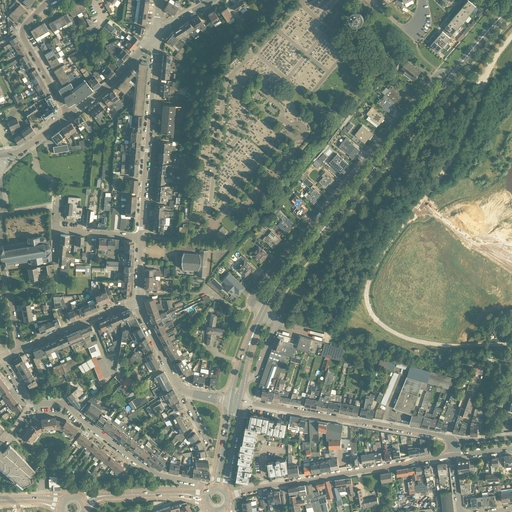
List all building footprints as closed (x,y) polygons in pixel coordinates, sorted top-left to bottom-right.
[(116,0),(107,0),(109,1),(107,3),(104,5),(110,14),(113,13),(109,6),(110,4),(112,5),(113,4),(114,5),(117,0),(116,0)] [(169,12),(173,4),(169,2),(169,0),(164,0),(164,4),(166,5),(164,9),(169,12)] [(236,0),(239,3),(233,7),(236,12),(239,10),(239,11),(246,7),(241,0),(236,0)] [(468,0),(464,5),(472,12),(476,7),(474,6),(468,0)] [(16,1),(13,4),(23,14),(27,10),(20,4),(16,1)] [(77,4),(81,12),(83,15),(88,12),(81,1),(77,4)] [(173,4),(169,12),(174,15),(176,11),(179,13),(185,9),(179,5),(179,4),(179,3),(177,2),(176,1),(173,4)] [(23,14),(13,4),(9,8),(13,11),(19,18),(23,14)] [(81,12),(77,4),(72,7),(77,14),(81,12)] [(472,12),(464,5),(460,10),(468,16),(472,12)] [(221,6),(218,8),(227,22),(233,18),(227,9),(224,10),(221,6)] [(77,14),(72,7),(68,9),(71,14),(72,17),(77,14)] [(350,16),(350,17),(350,18),(351,19),(351,20),(352,21),(353,22),(353,23),(354,23),(355,23),(356,24),(357,24),(358,24),(359,23),(360,23),(361,23),(362,22),(363,21),(364,20),(364,19),(365,18),(365,17),(365,16),(365,15),(365,14),(364,13),(364,12),(363,11),(362,10),(361,10),(360,9),(359,9),(358,9),(357,9),(356,9),(355,9),(354,9),(354,10),(353,10),(352,11),(351,12),(350,13),(350,14),(350,15),(350,16)] [(468,16),(460,10),(457,14),(465,21),(468,16)] [(19,18),(13,11),(7,17),(8,21),(10,20),(14,23),(16,22),(19,18)] [(214,11),(207,15),(213,24),(219,20),(214,11)] [(247,24),(253,19),(248,11),(242,15),(247,24)] [(72,17),(71,14),(68,16),(67,13),(62,16),(67,24),(71,21),(72,23),(75,21),(72,17)] [(465,21),(457,14),(453,18),(453,19),(461,25),(465,21)] [(67,24),(62,16),(58,19),(62,26),(67,24)] [(191,20),(197,29),(198,28),(206,36),(209,35),(207,31),(211,28),(208,25),(205,27),(198,16),(191,20)] [(62,26),(58,19),(53,21),(58,29),(62,26)] [(461,25),(453,19),(452,19),(449,23),(457,30),(461,25)] [(197,29),(191,20),(183,26),(188,33),(192,36),(195,39),(199,34),(196,31),(197,29)] [(58,29),(53,21),(49,24),(53,32),(58,29)] [(44,23),(40,26),(44,33),(49,31),(44,23)] [(115,29),(107,23),(104,27),(112,33),(115,29)] [(457,30),(449,23),(445,28),(453,34),(457,30)] [(133,29),(133,30),(132,32),(142,40),(144,35),(145,28),(130,25),(130,28),(130,29),(133,29)] [(44,33),(40,26),(35,28),(40,36),(44,33)] [(188,33),(183,26),(172,33),(185,44),(191,40),(186,35),(188,33)] [(40,36),(35,28),(31,31),(35,39),(40,36)] [(442,31),(438,36),(446,43),(450,38),(442,31)] [(124,35),(125,37),(137,46),(141,42),(133,36),(132,38),(128,35),(125,33),(124,35)] [(185,44),(172,33),(165,41),(182,55),(186,51),(182,48),(185,44)] [(5,50),(9,48),(19,42),(16,37),(15,38),(13,35),(8,38),(11,43),(4,48),(5,50)] [(446,43),(438,36),(435,41),(443,47),(446,43)] [(137,46),(125,37),(122,41),(121,40),(119,42),(124,46),(125,45),(133,51),(135,49),(134,49),(137,46)] [(124,46),(119,42),(117,40),(104,46),(109,53),(119,68),(130,55),(122,49),(125,46),(124,46)] [(443,47),(435,41),(431,45),(439,52),(443,47)] [(19,42),(9,48),(10,51),(7,53),(4,55),(5,58),(8,56),(9,56),(12,54),(23,48),(19,42)] [(54,46),(48,49),(43,52),(47,59),(55,54),(54,54),(58,52),(54,46)] [(23,48),(12,54),(14,57),(19,54),(21,57),(26,54),(23,48)] [(93,59),(97,56),(91,49),(88,51),(93,59)] [(243,49),(239,53),(243,58),(247,53),(243,49)] [(69,60),(77,56),(78,55),(76,52),(68,56),(69,57),(67,58),(69,60)] [(399,57),(405,62),(409,56),(403,52),(399,57)] [(55,54),(47,59),(49,63),(57,59),(60,57),(58,53),(55,54)] [(26,54),(21,57),(14,61),(15,64),(17,63),(19,66),(22,65),(30,60),(26,54)] [(162,54),(162,60),(175,67),(176,65),(171,62),(171,63),(170,62),(170,56),(168,55),(166,55),(166,54),(162,54)] [(57,59),(49,63),(52,68),(60,63),(57,59)] [(30,60),(22,65),(23,68),(18,71),(19,74),(20,74),(21,76),(22,76),(24,75),(27,73),(25,70),(33,65),(30,60)] [(104,69),(98,60),(95,61),(102,71),(109,79),(112,76),(113,75),(114,74),(114,73),(107,66),(104,69)] [(175,67),(162,60),(162,64),(161,65),(161,66),(161,67),(169,68),(169,69),(174,69),(176,70),(177,68),(175,67)] [(407,62),(399,72),(402,75),(404,73),(414,81),(420,72),(407,62)] [(57,76),(64,71),(68,69),(66,65),(64,65),(54,71),(57,76)] [(133,85),(136,88),(134,114),(142,115),(147,68),(145,66),(141,65),(135,71),(133,70),(131,72),(131,73),(118,87),(125,93),(133,85)] [(86,78),(89,75),(84,67),(80,70),(86,78)] [(27,73),(24,75),(28,82),(39,75),(35,70),(27,74),(27,73)] [(59,80),(67,75),(64,71),(57,76),(59,80)] [(39,75),(28,82),(25,83),(27,85),(29,84),(32,87),(42,81),(39,75)] [(67,75),(59,80),(62,85),(70,80),(67,75)] [(91,79),(88,81),(94,90),(101,85),(93,75),(90,78),(91,79)] [(42,81),(32,87),(27,90),(31,92),(33,95),(46,88),(42,81)] [(71,83),(59,90),(68,106),(75,102),(76,103),(89,93),(93,91),(86,81),(73,91),(71,89),(73,87),(71,83)] [(385,95),(396,103),(397,104),(403,97),(399,94),(400,93),(391,86),(388,89),(389,90),(385,95)] [(46,88),(33,95),(34,98),(41,95),(43,97),(49,93),(46,88)] [(108,94),(119,109),(123,106),(119,100),(117,100),(119,98),(113,90),(108,94)] [(17,106),(20,104),(16,94),(12,96),(17,106)] [(39,112),(40,113),(41,115),(44,121),(48,118),(47,118),(54,113),(54,114),(57,111),(58,107),(56,104),(52,97),(50,94),(42,99),(44,103),(42,110),(39,112)] [(99,103),(104,109),(108,106),(111,111),(114,109),(116,112),(119,109),(108,94),(102,98),(103,100),(99,103)] [(129,104),(132,101),(124,94),(121,97),(129,104)] [(396,103),(385,95),(381,100),(380,99),(377,103),(389,112),(396,103)] [(92,106),(102,119),(105,117),(100,111),(101,111),(102,111),(104,109),(99,103),(98,102),(92,106)] [(40,113),(39,112),(33,104),(24,110),(30,123),(37,118),(36,116),(40,113)] [(104,121),(102,119),(92,106),(88,109),(100,125),(102,124),(102,123),(104,121)] [(161,126),(161,133),(166,133),(166,136),(172,137),(172,134),(171,134),(173,107),(163,106),(163,108),(161,126)] [(372,108),(366,114),(371,118),(371,119),(379,126),(385,118),(372,108)] [(89,133),(92,131),(88,127),(80,115),(74,120),(80,128),(83,125),(84,127),(89,133)] [(134,116),(133,126),(141,126),(142,116),(134,116)] [(19,146),(26,140),(21,132),(18,134),(14,129),(20,126),(16,118),(7,122),(14,137),(13,138),(19,146)] [(66,126),(71,134),(73,138),(74,137),(74,136),(78,134),(76,130),(71,123),(66,126)] [(21,132),(26,140),(36,133),(30,125),(21,132)] [(362,125),(354,135),(365,143),(372,134),(362,125)] [(61,129),(61,130),(66,137),(71,134),(66,126),(61,129)] [(65,137),(66,137),(61,130),(51,137),(58,146),(53,147),(54,153),(68,151),(71,150),(70,146),(67,146),(67,145),(62,145),(59,141),(65,137)] [(141,133),(131,132),(126,131),(126,137),(129,137),(129,140),(140,142),(141,133)] [(346,138),(339,147),(355,159),(359,155),(357,153),(360,150),(353,144),(346,138)] [(80,148),(90,147),(85,139),(82,141),(79,141),(80,145),(80,148)] [(330,164),(339,172),(343,168),(344,169),(346,167),(347,168),(352,163),(346,158),(344,160),(338,154),(330,164)] [(324,167),(326,164),(323,162),(320,158),(318,160),(324,167)] [(323,177),(319,182),(325,188),(328,185),(329,186),(335,180),(325,172),(323,175),(322,176),(323,177)] [(306,178),(305,177),(302,180),(303,182),(310,189),(314,184),(306,178)] [(137,193),(138,180),(128,180),(128,193),(137,193)] [(315,189),(307,198),(313,204),(321,195),(315,189)] [(296,196),(291,201),(298,207),(293,212),(300,219),(305,214),(303,213),(307,209),(304,206),(306,204),(298,197),(296,196)] [(66,203),(65,215),(66,215),(66,219),(70,219),(70,217),(79,218),(79,215),(81,215),(82,208),(76,207),(77,205),(80,205),(81,198),(68,197),(67,203),(66,203)] [(135,202),(126,202),(121,201),(121,204),(126,205),(126,209),(135,210),(135,202)] [(275,223),(271,227),(276,231),(279,227),(287,234),(295,225),(275,207),(272,211),(279,218),(280,217),(282,220),(277,225),(275,223)] [(171,212),(155,210),(154,217),(166,218),(167,218),(170,215),(172,215),(172,212),(171,212)] [(93,223),(95,223),(95,219),(93,219),(93,211),(87,211),(86,227),(93,228),(93,223)] [(101,224),(95,223),(93,223),(93,228),(105,229),(107,215),(102,214),(101,224)] [(165,224),(166,218),(154,217),(154,225),(163,226),(163,224),(165,224)] [(276,231),(271,227),(264,220),(260,224),(265,228),(266,227),(271,231),(266,236),(263,240),(265,242),(266,241),(273,248),(278,243),(281,240),(274,233),(276,231)] [(163,226),(154,225),(153,229),(154,229),(153,233),(168,234),(168,231),(167,230),(167,226),(163,226)] [(60,244),(68,245),(69,235),(60,235),(60,244)] [(74,245),(75,245),(83,246),(84,237),(74,236),(74,245)] [(0,254),(1,261),(0,261),(1,266),(6,265),(6,264),(7,264),(7,265),(10,265),(9,264),(17,263),(17,264),(20,263),(19,262),(28,261),(28,264),(31,263),(31,264),(42,262),(46,261),(51,260),(51,241),(46,241),(46,240),(46,239),(45,239),(45,238),(44,238),(44,237),(43,237),(39,237),(27,239),(28,242),(17,244),(17,243),(14,243),(14,244),(7,245),(6,244),(3,245),(4,246),(3,246),(2,245),(1,244),(0,244),(0,243),(0,254)] [(107,254),(108,239),(99,238),(97,257),(106,258),(107,254)] [(108,239),(107,254),(110,254),(110,248),(118,249),(119,240),(108,239)] [(255,254),(253,257),(260,263),(265,258),(268,255),(262,250),(264,248),(256,241),(254,243),(259,247),(254,253),(255,254)] [(74,245),(68,245),(60,244),(59,252),(65,253),(65,249),(71,250),(71,251),(77,252),(77,247),(75,247),(75,245),(74,245)] [(181,258),(181,264),(182,269),(198,271),(197,277),(205,277),(207,251),(199,250),(199,254),(183,253),(181,258)] [(59,258),(66,259),(65,262),(69,262),(75,262),(75,255),(65,254),(65,253),(59,252),(59,258)] [(244,260),(238,267),(240,269),(239,271),(245,277),(249,273),(248,272),(250,270),(253,272),(255,270),(247,262),(249,260),(242,254),(240,257),(244,260)] [(68,275),(68,270),(69,262),(65,262),(66,259),(59,258),(58,264),(65,265),(64,270),(63,269),(62,275),(68,275)] [(118,261),(106,261),(106,269),(118,270),(118,261)] [(40,274),(39,267),(28,269),(30,285),(34,284),(34,280),(40,279),(40,282),(46,281),(46,278),(52,278),(52,277),(55,277),(53,265),(45,266),(46,273),(40,274)] [(165,268),(164,276),(172,276),(173,268),(165,268)] [(122,272),(122,276),(123,276),(123,279),(121,279),(121,277),(118,277),(118,278),(118,281),(121,281),(124,281),(132,281),(133,281),(133,272),(122,272)] [(204,279),(191,277),(189,289),(191,289),(192,283),(199,284),(199,282),(203,283),(204,279)] [(227,285),(225,288),(232,295),(236,291),(234,290),(236,288),(240,292),(244,287),(233,277),(227,284),(227,285)] [(131,285),(132,281),(124,281),(121,281),(120,292),(121,292),(124,292),(124,298),(128,298),(130,285),(131,285)] [(161,281),(155,281),(145,281),(144,288),(145,290),(160,290),(161,281)] [(100,292),(104,303),(110,301),(109,299),(112,297),(109,290),(106,292),(105,290),(100,292)] [(104,303),(100,292),(94,294),(96,300),(98,305),(104,303)] [(55,309),(62,307),(60,299),(59,297),(59,296),(57,296),(53,296),(55,309)] [(199,306),(211,300),(210,297),(208,298),(203,301),(201,302),(201,301),(197,303),(198,304),(187,310),(188,312),(199,306)] [(165,309),(172,307),(170,300),(163,300),(162,298),(159,298),(160,301),(162,309),(165,308),(165,309)] [(146,308),(155,305),(153,299),(144,302),(146,308)] [(82,317),(77,304),(76,302),(70,304),(72,309),(76,319),(82,317)] [(86,315),(83,307),(81,302),(77,304),(82,317),(86,315)] [(92,313),(98,310),(95,302),(88,305),(92,313)] [(88,305),(83,307),(86,315),(92,313),(88,305)] [(157,311),(155,305),(146,308),(148,313),(157,311)] [(157,311),(148,313),(150,321),(159,318),(160,319),(166,316),(166,315),(174,311),(176,310),(175,307),(167,311),(160,314),(158,315),(157,311)] [(76,319),(72,309),(70,310),(69,311),(70,312),(68,313),(70,321),(76,319)] [(125,321),(122,322),(121,326),(125,324),(125,322),(127,321),(127,320),(135,317),(131,311),(129,309),(121,313),(125,321)] [(174,311),(166,315),(166,316),(160,319),(159,318),(150,321),(152,325),(171,316),(176,314),(174,311)] [(52,321),(55,328),(60,326),(57,319),(59,318),(56,312),(53,313),(54,319),(52,319),(52,321)] [(115,316),(117,322),(121,321),(121,322),(122,322),(125,321),(121,313),(115,316)] [(206,329),(206,330),(206,331),(206,332),(207,332),(210,333),(209,338),(207,338),(206,345),(207,345),(212,346),(213,340),(215,340),(216,334),(220,335),(221,329),(214,328),(215,322),(216,316),(216,315),(212,314),(211,315),(210,321),(209,327),(208,327),(207,327),(207,328),(206,328),(206,329)] [(109,318),(112,326),(115,333),(118,332),(115,325),(118,324),(117,322),(115,316),(109,318)] [(171,316),(152,325),(154,329),(169,322),(168,320),(173,318),(171,316)] [(127,320),(127,321),(131,328),(128,330),(125,329),(125,331),(123,330),(120,347),(121,347),(119,358),(118,358),(116,369),(115,368),(115,371),(121,372),(127,335),(133,332),(140,328),(134,317),(135,317),(127,320)] [(104,320),(107,328),(110,335),(113,334),(110,327),(112,326),(109,318),(104,320)] [(105,329),(107,328),(104,320),(98,323),(105,338),(108,336),(105,329)] [(43,325),(46,332),(55,328),(52,321),(43,325)] [(169,322),(154,329),(158,336),(166,332),(165,329),(173,325),(171,321),(169,322)] [(41,334),(46,332),(43,325),(38,327),(41,334)] [(499,325),(492,329),(494,332),(495,331),(498,337),(503,334),(500,329),(501,328),(499,325)] [(80,330),(88,348),(92,358),(101,355),(96,344),(98,343),(96,340),(92,342),(88,334),(93,331),(91,326),(80,330)] [(140,328),(133,332),(137,339),(144,335),(140,328)] [(66,336),(70,344),(72,348),(81,345),(81,346),(84,345),(85,348),(88,348),(80,330),(66,336)] [(166,332),(158,336),(161,342),(174,334),(173,331),(167,334),(166,332)] [(174,334),(161,342),(164,347),(172,342),(171,341),(176,338),(175,337),(177,336),(178,334),(177,332),(174,334)] [(144,335),(137,339),(139,343),(138,343),(140,345),(139,346),(138,346),(134,349),(134,350),(133,351),(135,353),(148,342),(144,335)] [(61,338),(67,353),(70,351),(67,345),(70,344),(66,336),(61,338)] [(296,345),(296,344),(292,343),(284,341),(284,338),(277,336),(274,342),(284,345),(294,348),(296,348),(296,345)] [(326,357),(339,360),(341,360),(344,349),(299,336),(297,343),(296,343),(296,344),(296,345),(296,348),(326,356),(326,357)] [(56,341),(59,348),(62,347),(65,354),(67,353),(61,338),(56,341)] [(168,355),(176,350),(177,350),(175,346),(178,342),(176,340),(172,342),(164,347),(168,355)] [(50,343),(53,351),(59,349),(59,348),(56,341),(50,343)] [(148,342),(135,353),(129,360),(132,363),(135,359),(139,363),(142,359),(140,356),(151,348),(148,342)] [(284,345),(274,342),(271,350),(286,356),(292,357),(294,348),(284,345)] [(44,346),(48,357),(50,360),(53,359),(50,353),(53,351),(50,343),(49,343),(47,344),(44,346)] [(38,348),(42,356),(43,359),(48,357),(44,346),(38,348)] [(42,356),(38,348),(33,350),(36,357),(33,358),(37,367),(40,366),(38,363),(41,362),(38,357),(40,356),(41,357),(42,356)] [(177,360),(183,357),(188,354),(186,352),(178,356),(176,350),(168,355),(171,360),(175,357),(177,360)] [(286,356),(271,350),(261,382),(260,384),(263,386),(270,388),(275,389),(286,356)] [(145,357),(147,361),(155,357),(152,353),(145,357)] [(16,366),(26,360),(28,359),(25,354),(21,356),(20,356),(18,357),(18,358),(13,361),(16,366)] [(339,360),(326,357),(326,356),(325,359),(328,360),(326,364),(329,365),(332,358),(339,360)] [(79,365),(80,365),(77,357),(72,359),(68,361),(53,368),(57,377),(63,374),(67,372),(79,365)] [(155,357),(147,361),(150,366),(157,362),(155,357)] [(176,370),(184,366),(181,361),(185,359),(183,357),(177,360),(178,362),(174,365),(176,370)] [(95,366),(90,359),(78,366),(83,373),(95,366)] [(105,379),(109,377),(102,359),(98,361),(105,379)] [(385,359),(384,369),(395,370),(396,361),(385,359)] [(26,360),(16,366),(19,370),(26,366),(25,363),(27,362),(26,360)] [(157,362),(150,366),(152,371),(160,367),(157,362)] [(26,366),(19,370),(21,375),(31,369),(30,367),(28,368),(26,366)] [(187,378),(191,371),(190,369),(186,371),(184,366),(176,370),(179,375),(183,372),(187,378)] [(211,375),(212,369),(209,368),(208,374),(207,381),(210,382),(209,387),(215,388),(217,376),(211,375)] [(329,401),(331,394),(337,371),(329,368),(322,391),(321,392),(319,401),(318,400),(316,408),(328,410),(329,401)] [(31,369),(21,375),(24,380),(32,375),(30,373),(33,371),(31,369)] [(198,385),(199,377),(194,376),(194,372),(191,371),(187,378),(193,379),(192,384),(198,385)] [(67,372),(63,374),(68,383),(72,381),(67,372)] [(207,381),(208,374),(205,374),(205,373),(200,372),(199,377),(198,385),(203,386),(204,381),(207,381)] [(154,378),(157,383),(159,382),(161,386),(169,382),(164,373),(156,377),(154,378)] [(32,375),(24,380),(27,384),(37,378),(36,376),(33,378),(32,375)] [(132,380),(128,377),(118,388),(120,389),(122,387),(124,389),(132,380)] [(422,382),(407,377),(394,409),(412,415),(420,388),(422,382)] [(37,378),(27,384),(30,389),(38,385),(36,382),(38,380),(37,378)] [(281,394),(282,391),(286,381),(281,379),(281,381),(279,390),(276,389),(273,401),(280,402),(281,394)] [(455,391),(456,386),(459,380),(455,379),(447,400),(451,401),(455,391)] [(161,386),(157,388),(157,387),(152,390),(156,398),(159,396),(172,389),(169,382),(161,386)] [(434,385),(422,382),(420,388),(426,391),(421,408),(420,407),(417,416),(412,415),(409,425),(421,427),(425,412),(426,410),(432,390),(434,385)] [(468,389),(477,392),(480,386),(470,382),(468,389)] [(96,393),(99,392),(93,383),(90,385),(96,393)] [(3,395),(8,391),(9,390),(6,385),(0,389),(0,392),(1,392),(3,395)] [(267,400),(270,388),(263,386),(263,389),(261,388),(259,394),(262,394),(261,399),(267,400)] [(75,398),(75,399),(77,397),(82,393),(77,388),(67,397),(71,402),(75,398)] [(270,388),(267,400),(273,401),(276,389),(275,389),(270,388)] [(294,388),(293,393),(291,404),(304,406),(305,396),(306,393),(302,392),(301,397),(297,396),(297,395),(296,395),(298,389),(294,388)] [(176,396),(172,389),(159,396),(161,399),(141,411),(147,420),(151,417),(165,409),(165,408),(178,399),(176,396)] [(8,391),(3,395),(2,396),(4,398),(0,401),(1,403),(11,396),(8,391)] [(282,391),(281,394),(280,402),(291,404),(293,393),(282,391)] [(313,400),(315,392),(312,391),(311,395),(307,394),(305,406),(312,408),(313,400)] [(319,401),(321,392),(315,391),(315,392),(313,400),(312,408),(316,408),(318,400),(319,401)] [(77,397),(75,399),(75,398),(71,402),(77,409),(81,406),(80,405),(84,403),(82,401),(88,396),(86,394),(80,400),(77,397)] [(136,407),(147,401),(146,399),(143,394),(141,396),(132,401),(136,407)] [(331,394),(329,401),(328,410),(333,411),(336,395),(331,394)] [(372,399),(373,399),(375,395),(370,394),(370,396),(369,396),(369,398),(366,398),(364,408),(361,407),(360,416),(366,417),(369,402),(372,402),(372,399)] [(339,412),(341,403),(342,396),(336,395),(333,411),(339,412)] [(452,433),(458,434),(460,426),(462,423),(460,422),(462,417),(467,417),(474,398),(465,395),(458,417),(452,433)] [(11,396),(1,403),(3,405),(7,402),(8,404),(15,400),(11,396)] [(95,399),(92,397),(86,402),(89,405),(84,412),(91,417),(91,418),(92,419),(93,419),(94,419),(103,408),(94,401),(95,399)] [(346,413),(347,405),(345,404),(346,398),(343,398),(342,403),(341,403),(339,412),(343,413),(344,413),(345,414),(346,413)] [(373,399),(372,399),(372,402),(369,402),(366,417),(373,418),(375,410),(371,409),(372,405),(373,400),(373,399)] [(15,400),(8,404),(10,407),(7,410),(8,412),(8,411),(18,404),(15,400)] [(353,406),(352,415),(355,415),(357,416),(358,416),(360,407),(361,401),(354,400),(353,406)] [(173,415),(177,412),(179,411),(178,408),(182,406),(180,404),(180,403),(180,402),(179,402),(179,401),(171,405),(169,406),(169,407),(169,408),(169,409),(165,412),(168,417),(173,415)] [(18,404),(8,411),(10,413),(13,410),(15,413),(22,408),(18,404)] [(435,407),(433,415),(428,429),(434,430),(435,430),(439,419),(438,419),(439,416),(439,415),(441,408),(435,407)] [(131,418),(135,416),(138,415),(135,411),(132,413),(129,415),(128,416),(130,419),(131,418)] [(421,427),(428,429),(433,415),(425,412),(421,427)] [(444,419),(439,430),(445,431),(448,425),(448,424),(449,422),(447,421),(449,417),(448,417),(449,413),(447,412),(444,419)] [(101,427),(107,419),(102,415),(95,423),(101,427)] [(181,420),(179,415),(174,417),(173,415),(168,417),(162,420),(164,423),(167,421),(169,420),(172,425),(181,420)] [(251,415),(249,427),(257,428),(257,429),(258,429),(258,430),(261,431),(261,429),(266,430),(266,432),(268,427),(269,420),(269,418),(263,417),(263,419),(260,418),(260,417),(251,415)] [(299,426),(300,418),(290,416),(289,423),(288,429),(299,430),(299,426)] [(41,421),(42,431),(57,428),(56,419),(55,417),(45,419),(41,419),(41,421)] [(439,430),(444,419),(440,417),(439,419),(435,430),(439,430)] [(300,418),(299,426),(299,430),(300,431),(304,432),(304,433),(307,432),(310,432),(309,419),(306,419),(303,418),(302,418),(301,418),(300,418)] [(56,419),(57,428),(59,429),(65,421),(56,419)] [(107,431),(112,425),(109,423),(110,421),(107,419),(101,427),(107,431)] [(310,435),(310,443),(317,442),(320,442),(319,436),(319,421),(309,419),(310,432),(310,435)] [(66,420),(59,429),(71,438),(70,440),(71,441),(78,432),(76,431),(78,429),(66,420)] [(172,431),(177,428),(184,425),(181,420),(172,425),(170,426),(169,425),(167,426),(168,428),(171,427),(172,431)] [(275,421),(269,420),(268,427),(266,432),(285,435),(287,423),(281,422),(281,421),(278,420),(277,423),(275,423),(275,421)] [(472,422),(470,428),(470,436),(478,436),(478,424),(474,424),(474,422),(475,420),(473,420),(472,422)] [(41,421),(32,426),(40,432),(42,431),(41,421)] [(111,435),(119,424),(115,421),(112,425),(107,431),(111,435)] [(118,440),(125,431),(120,427),(124,423),(121,421),(119,424),(111,435),(118,440)] [(319,421),(319,436),(322,436),(323,431),(326,432),(327,423),(319,421)] [(327,423),(326,432),(327,440),(329,440),(341,440),(343,425),(327,423)] [(464,435),(467,426),(467,425),(462,423),(460,426),(458,434),(464,435)] [(0,466),(21,485),(19,485),(19,486),(23,485),(26,483),(30,482),(33,480),(32,479),(31,480),(29,477),(35,471),(9,445),(6,448),(0,445),(0,433),(4,429),(0,424),(0,466)] [(40,432),(32,426),(31,425),(22,437),(26,440),(25,441),(32,447),(33,445),(31,443),(40,432)] [(183,435),(181,432),(186,429),(184,425),(177,428),(179,433),(176,435),(171,442),(174,444),(178,439),(183,435)] [(246,426),(243,444),(250,446),(253,447),(255,447),(256,441),(255,440),(257,428),(249,427),(246,426)] [(123,443),(131,433),(129,431),(130,429),(128,427),(125,431),(118,440),(123,443)] [(351,449),(351,454),(352,466),(359,465),(359,463),(362,463),(361,456),(358,457),(356,443),(355,444),(353,427),(351,427),(351,439),(351,448),(351,449)] [(189,444),(198,438),(199,438),(195,433),(194,433),(195,434),(194,434),(193,434),(192,431),(192,430),(185,438),(187,441),(186,442),(188,445),(189,444)] [(127,447),(133,440),(130,438),(135,433),(132,431),(131,433),(123,443),(127,447)] [(76,446),(77,447),(85,437),(81,434),(76,440),(79,442),(76,446)] [(137,434),(133,440),(127,447),(132,450),(137,443),(135,442),(139,436),(137,434)] [(85,437),(77,447),(79,448),(82,445),(85,446),(89,440),(85,437)] [(158,445),(150,438),(149,441),(156,447),(158,445)] [(193,450),(194,450),(202,447),(203,447),(201,441),(200,442),(200,443),(199,442),(198,438),(189,444),(191,449),(192,448),(193,450)] [(330,450),(330,456),(335,455),(334,448),(351,448),(351,439),(341,440),(329,440),(330,450)] [(417,448),(413,448),(413,452),(416,451),(416,455),(417,455),(417,456),(418,455),(419,455),(428,454),(429,452),(427,440),(420,439),(421,447),(417,448)] [(89,440),(85,446),(82,450),(84,452),(86,453),(94,443),(89,440)] [(137,443),(132,450),(138,455),(143,448),(140,446),(142,444),(141,444),(142,442),(140,440),(137,443)] [(413,452),(413,448),(411,440),(407,440),(407,442),(409,457),(416,455),(416,451),(413,452)] [(385,461),(384,450),(381,450),(381,452),(377,453),(377,448),(381,447),(380,442),(375,442),(376,445),(373,445),(374,453),(376,462),(385,461)] [(94,443),(86,453),(88,455),(91,451),(93,453),(98,447),(94,443)] [(393,444),(393,448),(395,459),(396,459),(398,459),(398,458),(401,458),(399,443),(393,444)] [(250,464),(253,447),(250,446),(243,444),(241,444),(240,450),(239,450),(238,453),(241,454),(241,456),(239,456),(238,463),(240,463),(247,464),(252,464),(250,464)] [(376,462),(374,453),(370,454),(369,448),(368,444),(366,444),(367,448),(369,463),(376,462)] [(395,459),(393,448),(387,449),(387,444),(383,444),(384,450),(385,461),(388,460),(389,460),(390,460),(391,460),(395,459)] [(151,453),(153,450),(146,445),(143,448),(138,455),(145,460),(151,453)] [(95,460),(102,450),(98,447),(93,453),(96,455),(93,459),(95,460)] [(194,450),(193,450),(193,453),(195,453),(195,457),(205,457),(204,451),(203,451),(203,452),(202,451),(202,447),(194,450)] [(106,454),(102,450),(95,460),(96,462),(99,458),(102,460),(106,454)] [(320,462),(322,471),(328,470),(329,471),(330,470),(331,470),(330,459),(330,456),(330,450),(325,451),(325,458),(324,458),(323,457),(320,457),(320,462)] [(151,453),(145,460),(151,465),(160,452),(158,451),(156,452),(154,455),(153,455),(151,453)] [(106,454),(102,460),(99,464),(103,467),(111,457),(106,454)] [(498,458),(499,467),(505,466),(505,467),(511,466),(511,468),(511,467),(511,461),(511,456),(504,456),(504,457),(498,458)] [(111,457),(103,467),(105,468),(108,464),(110,466),(115,460),(111,457)] [(499,467),(498,458),(498,457),(491,458),(492,466),(495,466),(496,474),(485,475),(486,482),(494,481),(494,482),(495,482),(495,481),(500,480),(499,467)] [(155,468),(161,461),(157,458),(152,465),(155,468)] [(330,459),(331,470),(339,468),(337,458),(330,459)] [(288,472),(287,467),(286,460),(280,461),(280,459),(276,460),(277,463),(274,463),(274,462),(268,463),(270,475),(288,472)] [(112,474),(119,464),(115,461),(115,460),(110,466),(110,467),(113,469),(110,472),(112,474)] [(201,465),(208,466),(208,461),(196,460),(195,468),(194,468),(192,477),(198,478),(199,471),(201,465)] [(164,471),(167,465),(161,461),(155,468),(159,471),(161,468),(164,471)] [(469,461),(463,461),(461,462),(460,461),(459,462),(458,462),(457,462),(459,479),(463,479),(463,474),(460,475),(460,472),(464,472),(470,471),(469,461)] [(312,473),(322,471),(320,462),(311,463),(311,466),(312,473)] [(251,470),(252,464),(247,464),(240,463),(236,481),(248,483),(250,476),(248,476),(248,474),(252,474),(252,471),(251,470)] [(309,463),(304,463),(299,464),(301,474),(305,473),(305,475),(312,473),(311,466),(311,463),(309,463)] [(445,480),(444,477),(447,476),(446,463),(437,464),(439,477),(440,483),(441,483),(443,485),(446,481),(445,480)] [(123,467),(119,464),(112,474),(113,475),(116,471),(119,473),(123,467)] [(173,473),(175,465),(170,464),(169,466),(167,465),(164,471),(168,471),(168,473),(173,473)] [(298,465),(294,466),(289,467),(287,467),(288,472),(289,477),(299,475),(298,465)] [(424,466),(426,478),(427,483),(434,482),(431,467),(430,465),(424,466)] [(192,477),(194,468),(194,466),(189,466),(188,469),(185,469),(184,471),(182,471),(181,475),(192,477)] [(426,478),(424,466),(416,468),(418,485),(423,484),(423,478),(426,478)] [(418,485),(416,468),(416,467),(397,471),(397,476),(403,475),(404,476),(405,476),(405,475),(412,474),(413,480),(414,480),(414,481),(408,482),(409,491),(415,490),(415,485),(418,485)] [(209,473),(199,471),(198,478),(207,480),(209,478),(209,473)] [(391,472),(380,474),(382,483),(393,481),(391,472)] [(49,479),(49,487),(57,487),(60,487),(60,476),(49,477),(49,479)] [(351,478),(346,479),(348,487),(346,487),(347,491),(347,493),(348,493),(351,493),(351,496),(355,496),(354,491),(353,492),(351,478)] [(343,505),(341,499),(339,492),(347,491),(346,487),(348,487),(346,479),(331,481),(337,506),(343,505)] [(463,479),(459,479),(461,494),(471,493),(470,483),(464,484),(463,479)] [(310,502),(314,511),(321,511),(319,504),(326,503),(331,501),(330,498),(333,498),(330,488),(332,487),(331,481),(330,481),(316,483),(318,489),(325,488),(327,494),(320,496),(317,497),(318,500),(310,502)] [(423,484),(418,485),(415,485),(415,490),(416,493),(428,491),(428,486),(429,486),(429,487),(435,486),(434,482),(427,483),(423,484)] [(308,502),(310,502),(318,500),(317,497),(320,496),(319,491),(312,493),(311,484),(305,485),(308,502)] [(383,488),(384,492),(384,493),(392,492),(391,486),(389,486),(389,484),(382,486),(383,488)] [(310,511),(314,511),(310,502),(308,502),(305,485),(299,486),(300,495),(302,499),(302,500),(304,500),(305,504),(307,508),(307,511),(310,511)] [(497,486),(498,496),(501,496),(502,502),(508,502),(507,492),(501,493),(501,491),(501,485),(497,486)] [(300,495),(299,486),(288,489),(289,494),(294,493),(294,495),(297,494),(297,495),(300,495)] [(488,496),(490,505),(496,504),(495,497),(498,496),(497,486),(493,486),(494,492),(488,493),(488,496)] [(361,490),(355,491),(358,506),(364,506),(365,506),(364,500),(363,500),(361,490)] [(273,492),(275,501),(278,501),(278,503),(279,506),(282,505),(282,504),(280,496),(279,491),(277,492),(276,491),(275,492),(274,492),(273,492)] [(453,511),(452,492),(441,493),(442,511),(453,511)] [(302,505),(301,499),(296,500),(295,497),(290,498),(291,506),(296,505),(296,506),(300,505),(302,505)] [(364,500),(365,506),(365,507),(370,506),(370,505),(378,504),(377,497),(364,500)] [(477,506),(476,498),(467,499),(468,507),(477,506)] [(195,511),(193,509),(190,511),(186,503),(181,505),(184,509),(181,511),(195,511)]
